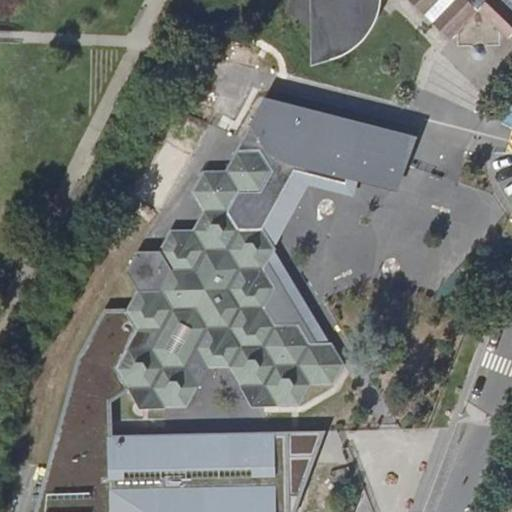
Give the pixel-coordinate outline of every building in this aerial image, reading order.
[(334,49),(328,52),(321,54),(313,56),(313,25),(290,12),(293,0),(289,0),(286,14),(309,28),(309,67),(323,65),(331,62),(339,59),(346,55),(354,49),(361,44),(365,38),(371,31),(375,22),(378,15),(379,8),(379,5),(379,0),(369,0),(369,3),(369,6),(368,12),(366,18),(362,26),(357,32),(353,37),(348,41),(341,46),(334,49)] [(405,0),(405,1),(450,45),(458,36),(458,51),(470,51),(469,58),(471,63),(474,67),(478,68),(484,67),(487,63),(489,59),(489,52),(501,52),(501,37),(508,43),(511,38),(511,0),(293,0),(290,12),(313,25),(313,56),(321,54),(328,52),(334,49),(341,46),(348,41),(353,37),(357,32),(362,26),(366,18),(368,12),(369,6),(369,3),(369,0),(405,0)] [(244,138),(237,151),(226,171),(204,171),(193,192),(204,211),(193,230),(171,230),(160,251),(139,251),(128,270),(139,289),(128,308),(126,307),(105,307),(80,355),(35,511),(292,511),(290,430),(114,434),(113,401),(131,389),(141,406),(188,405),(208,367),(231,366),(254,406),(300,404),(310,384),(333,384),(344,363),(331,344),(330,344),(318,344),(268,260),(275,250),(275,249),(274,246),(263,229),(265,229),(296,171),(348,184),(363,127),(264,101),(244,138)] [(263,229),(274,246),(306,187),(354,199),(358,182),(399,192),(409,164),(417,140),(363,127),(348,184),(296,171),(265,229),(263,229)] [(190,153),(164,138),(134,191),(160,205),(190,153)] [(318,344),(330,344),(275,250),(268,260),(318,344)] [(292,511),(297,511),(328,429),(290,430),(292,511)]
